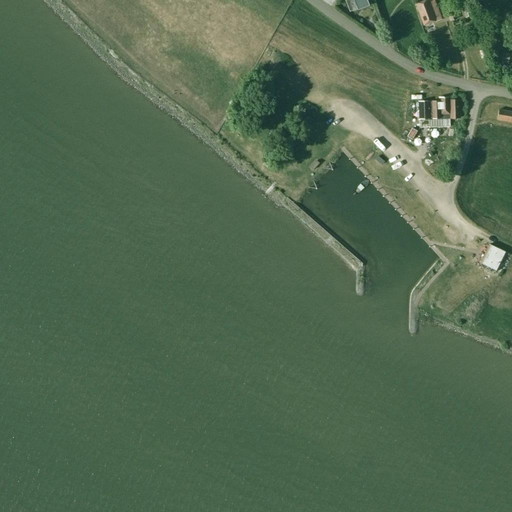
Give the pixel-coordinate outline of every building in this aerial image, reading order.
[(345,0),(349,12),(357,9),(357,10),(369,5),(367,0),(345,0)] [(424,0),(423,1),(416,3),(423,26),(432,23),(424,0)] [(422,0),(423,1),(424,0),(432,23),(440,20),(433,0),(422,0)] [(472,15),(469,4),(461,6),(465,18),(472,15)] [(450,21),(455,19),(452,10),(446,12),(450,21)] [(381,28),(376,16),(372,18),(377,29),(381,28)] [(506,52),(499,55),(501,64),(509,62),(506,52)] [(459,99),(449,99),(449,97),(439,97),(439,100),(431,101),(431,103),(429,103),(429,100),(418,101),(418,119),(460,118),(459,99)] [(511,121),(511,111),(499,109),(498,119),(511,121)] [(413,142),(417,133),(410,130),(406,139),(413,142)] [(384,161),(378,156),(375,159),(382,164),(384,161)] [(319,163),(316,160),(309,167),(312,170),(319,163)] [(496,271),(505,252),(489,244),(480,263),(496,271)]
